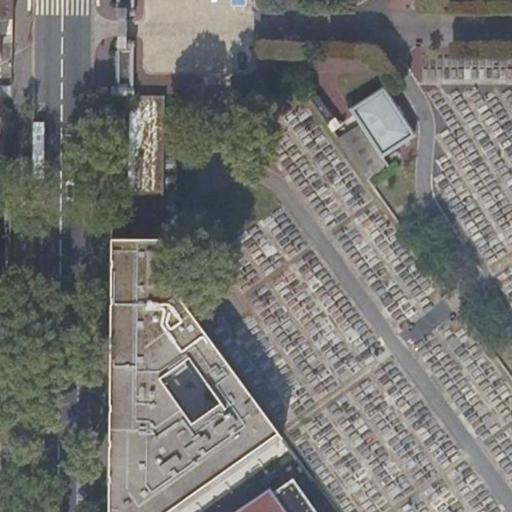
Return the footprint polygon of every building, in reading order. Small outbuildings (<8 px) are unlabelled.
[(0,0),(0,21),(11,22),(11,0),(0,0)] [(117,0),(117,18),(117,28),(117,36),(116,84),(111,84),(111,95),(112,95),(130,95),(130,92),(133,92),(133,85),(131,85),(132,45),(133,45),(133,40),(129,39),(129,38),(124,38),(124,28),(125,15),(129,15),(129,13),(134,14),(134,7),(132,7),(131,0),(117,0)] [(360,123),(380,154),(412,133),(381,86),(350,107),(360,123)] [(307,95),(324,121),(327,119),(333,128),(340,123),(334,114),(332,116),(317,96),(307,95)] [(123,101),(125,191),(156,190),(155,100),(123,101)] [(386,163),(380,154),(360,123),(339,137),(365,177),(386,163)] [(161,238),(110,237),(110,273),(109,351),(107,511),(172,511),(281,438),(160,276),(161,238)] [(0,442),(7,443),(8,342),(0,342),(0,442)] [(315,511),(292,478),(270,494),(268,491),(238,511),(315,511)]
